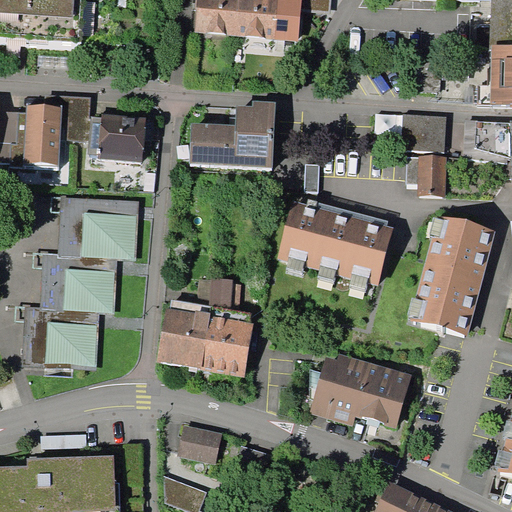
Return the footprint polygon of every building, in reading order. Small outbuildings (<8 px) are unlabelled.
[(0,0),(0,29),(153,39),(156,0),(0,0)] [(278,0),(192,0),(190,30),(273,40),(278,0)] [(511,108),(511,49),(493,49),(489,108),(511,108)] [(88,100),(41,97),(38,109),(21,110),(19,185),(65,187),(64,143),(84,146),(88,100)] [(229,130),(186,127),(184,167),(267,173),(272,110),(231,108),(229,130)] [(137,169),(141,122),(88,118),(85,164),(137,169)] [(511,120),(465,120),(462,160),(510,159),(511,159),(511,120)] [(19,331),(16,369),(98,375),(100,317),(115,319),(116,266),(138,268),(142,204),(44,198),(44,218),(57,217),(54,257),(25,255),(23,272),(34,274),(34,309),(7,308),(5,330),(19,331)] [(391,232),(289,205),(273,263),(372,291),(391,232)] [(492,237),(430,219),(399,324),(461,342),(492,237)] [(239,381),(251,320),(161,306),(153,368),(239,381)] [(392,434),(409,380),(326,354),(307,417),(362,434),(365,424),(392,434)] [(511,400),(494,474),(511,478),(511,400)] [(185,424),(174,455),(218,465),(223,433),(185,424)] [(20,469),(0,470),(0,511),(121,511),(119,459),(20,462),(20,469)] [(447,511),(387,484),(372,511),(447,511)]
